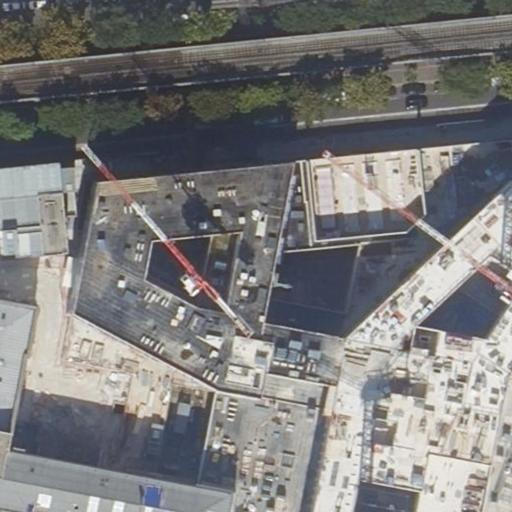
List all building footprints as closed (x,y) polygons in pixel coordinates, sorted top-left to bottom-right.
[(154,58),(153,46),(141,47),(142,59),(154,58)] [(157,93),(156,81),(144,82),(145,94),(157,93)] [(318,408),(300,511),(511,511),(511,174),(337,339),(258,325),(287,160),(92,180),(69,313),(213,389),(315,408),(318,408)] [(0,511),(222,511),(226,493),(194,488),(6,450),(23,357),(25,357),(34,307),(34,306),(32,305),(31,306),(0,300),(0,511)] [(300,511),(318,408),(315,408),(213,389),(194,488),(226,493),(222,511),(300,511)]
